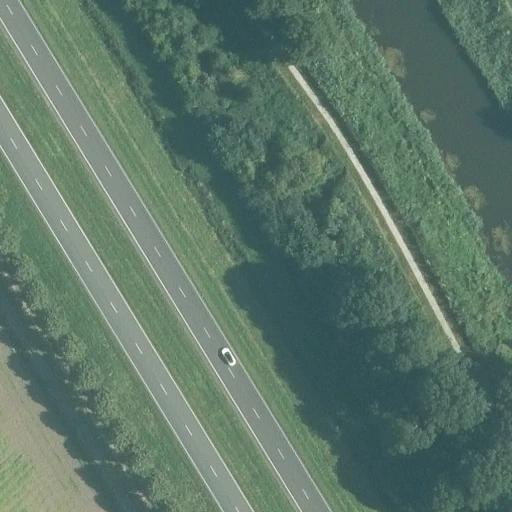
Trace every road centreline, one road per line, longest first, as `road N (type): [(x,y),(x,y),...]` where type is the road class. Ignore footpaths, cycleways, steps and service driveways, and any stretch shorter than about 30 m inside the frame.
road 1 (trunk): [(314,511),(1,0)]
road 2 (trunk): [(0,124),(236,511)]
